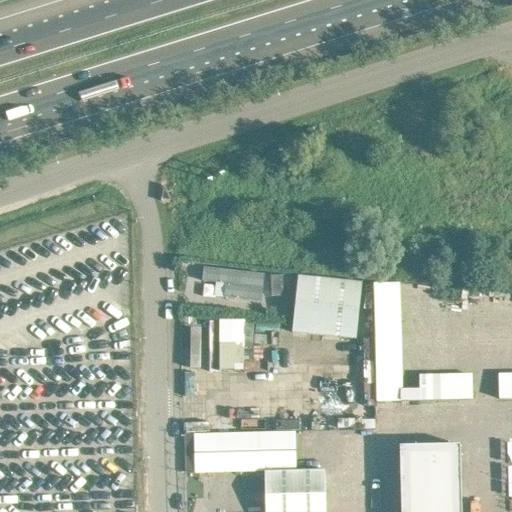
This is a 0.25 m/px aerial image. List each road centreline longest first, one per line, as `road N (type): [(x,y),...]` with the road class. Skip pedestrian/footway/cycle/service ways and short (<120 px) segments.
road 1 (unclassified): [(139,150),(511,35)]
road 2 (motorway): [(0,113),(363,0)]
road 3 (unclassified): [(159,511),(152,263),(139,150)]
road 4 (motorway): [(165,0),(0,51)]
road 5 (unclassified): [(0,194),(139,150)]
